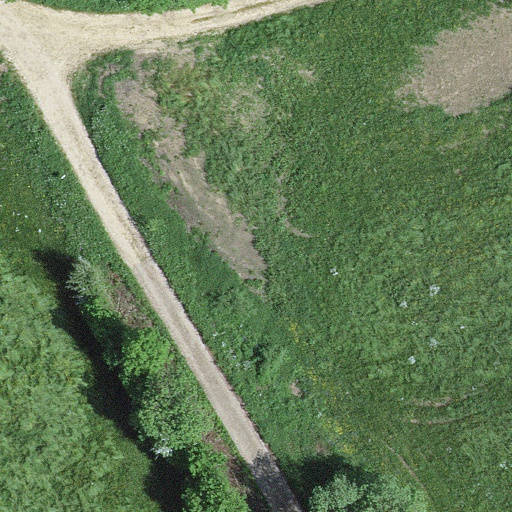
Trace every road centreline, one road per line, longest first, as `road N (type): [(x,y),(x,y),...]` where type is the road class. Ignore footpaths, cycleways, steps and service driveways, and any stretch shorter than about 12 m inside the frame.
road 1 (track): [(0,29),(25,52),(89,173),(296,511)]
road 2 (track): [(25,52),(246,0)]
